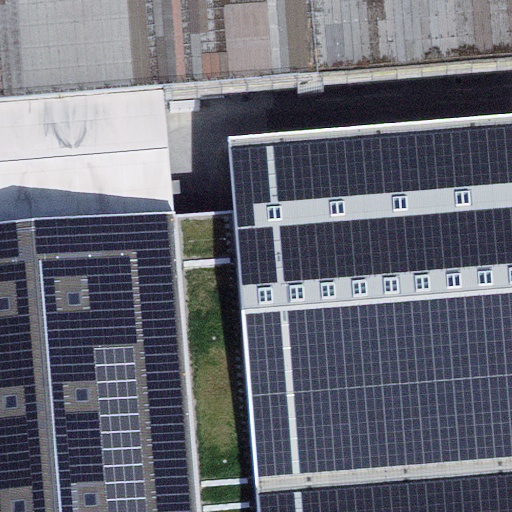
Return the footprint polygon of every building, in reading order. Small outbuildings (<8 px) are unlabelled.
[(508,68),(511,67),(511,0),(0,0),(0,109),(164,96),(508,68)] [(0,237),(174,223),(164,96),(0,109),(0,237)] [(266,215),(511,195),(511,156),(263,176),(266,215)] [(511,195),(266,215),(283,417),(511,398),(511,195)] [(0,511),(197,511),(174,223),(0,237),(0,511)] [(511,398),(283,417),(286,456),(511,437),(511,398)]
